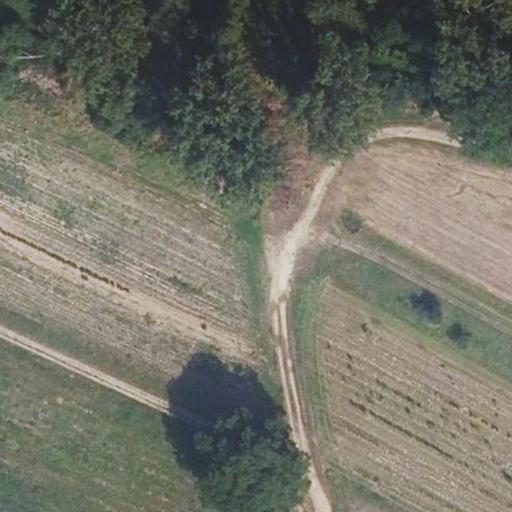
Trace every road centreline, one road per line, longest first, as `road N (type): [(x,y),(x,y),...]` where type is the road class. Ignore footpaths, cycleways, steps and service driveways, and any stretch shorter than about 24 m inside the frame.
road 1 (track): [(511,151),(369,131),(344,141),(328,166),(275,296),(309,475)]
road 2 (track): [(0,336),(309,475)]
road 3 (track): [(299,236),(346,246),(511,330)]
